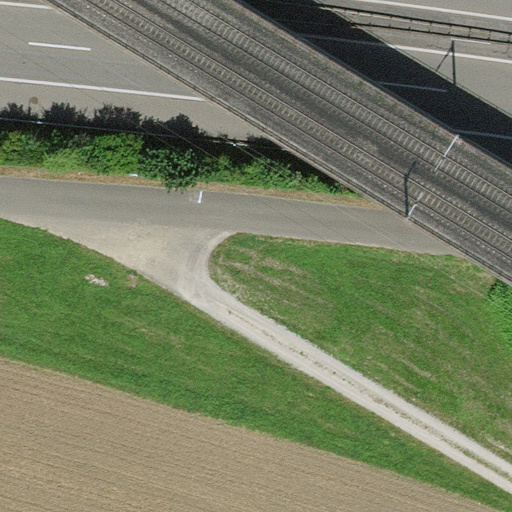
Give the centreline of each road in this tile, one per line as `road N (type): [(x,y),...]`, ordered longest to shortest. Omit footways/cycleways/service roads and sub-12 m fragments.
road 1 (motorway): [(0,40),(511,97)]
road 2 (track): [(137,204),(182,293),(511,485)]
road 3 (unclassified): [(511,231),(137,204)]
road 4 (unclassified): [(0,195),(137,204)]
